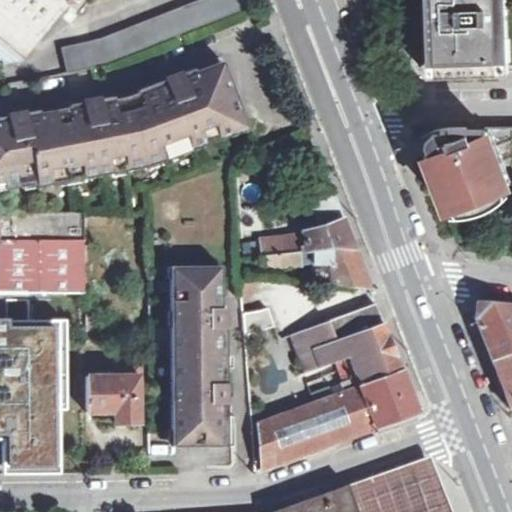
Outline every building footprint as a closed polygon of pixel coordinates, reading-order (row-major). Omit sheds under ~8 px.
[(0,0),(0,40),(26,61),(70,5),(63,0),(0,0)] [(190,33),(240,13),(234,0),(202,0),(179,9),(100,41),(64,48),(70,75),(110,65),(190,33)] [(511,0),(433,0),(436,73),(497,70),(511,69),(511,0)] [(0,64),(26,61),(0,40),(0,64)] [(145,171),(235,138),(250,132),(225,65),(222,58),(185,71),(174,75),(171,77),(127,92),(104,97),(93,99),(89,100),(18,113),(14,114),(4,116),(4,119),(0,119),(0,181),(4,181),(5,189),(36,185),(37,191),(145,171)] [(511,170),(511,126),(485,127),(487,129),(497,158),(502,170),(511,170)] [(439,127),(419,135),(426,153),(440,147),(437,139),(445,135),(442,129),(443,128),(444,128),(446,127),(448,127),(449,127),(439,127)] [(487,129),(482,130),(478,132),(471,135),(468,127),(449,127),(448,127),(446,127),(444,128),(443,128),(442,129),(445,135),(437,139),(440,147),(426,153),(441,190),(496,166),(497,158),(487,129)] [(448,206),(465,191),(469,187),(480,182),(495,182),(507,183),(502,170),(497,158),(496,166),(441,190),(448,206)] [(241,188),(258,186),(257,170),(240,172),(241,188)] [(241,188),(239,188),(244,236),(265,235),(261,186),(258,186),(241,188)] [(0,213),(0,243),(87,244),(86,213),(0,213)] [(324,226),(337,222),(334,213),(305,223),(308,230),(324,226)] [(304,233),(310,252),(354,248),(343,219),(337,222),(324,226),(308,230),(304,232),(304,233)] [(265,256),(299,252),(310,252),(304,233),(297,234),(295,235),(283,242),(263,244),(265,256)] [(0,293),(30,294),(87,294),(87,244),(0,243),(0,293)] [(354,248),(310,252),(299,252),(301,265),(311,264),(312,284),(332,286),(370,289),(359,260),(356,252),(354,248)] [(245,258),(246,276),(267,278),(265,270),(302,267),(301,265),(299,252),(265,256),(245,258)] [(222,266),(171,266),(174,431),(225,431),(225,416),(210,417),(209,403),(224,403),(229,398),(231,397),(230,391),(228,390),(223,384),(222,328),(219,327),(224,323),(223,313),(220,309),(209,309),(209,296),(220,296),(222,294),(222,266)] [(222,266),(222,294),(220,296),(209,296),(209,309),(220,309),(223,313),(224,323),(219,327),(222,328),(223,384),(228,390),(228,324),(226,322),(224,266),(222,266)] [(0,320),(30,321),(30,294),(0,293),(0,320)] [(511,351),(511,305),(477,302),(477,305),(475,317),(491,360),(511,351)] [(299,355),(383,323),(376,305),(375,304),(293,336),(299,355)] [(244,318),(246,341),(278,329),(270,308),(244,318)] [(30,321),(0,320),(0,439),(4,439),(4,465),(59,465),(60,321),(30,321)] [(87,320),(87,334),(99,334),(99,320),(87,320)] [(401,371),(391,344),(383,323),(299,355),(307,373),(347,358),(354,378),(343,383),(346,390),(359,385),(401,371)] [(511,410),(511,351),(491,360),(508,404),(510,408),(511,410)] [(131,376),(139,376),(139,363),(131,363),(131,376)] [(377,427),(418,413),(408,390),(401,371),(359,385),(377,427)] [(140,423),(139,376),(131,376),(88,376),(88,412),(115,412),(115,423),(140,423)] [(263,468),(309,451),(335,442),(377,427),(359,385),(346,390),(260,421),(263,468)] [(174,431),(173,447),(230,446),(229,398),(224,403),(209,403),(210,417),(225,416),(225,431),(174,431)] [(451,511),(435,470),(418,462),(380,474),(389,481),(400,511),(451,511)] [(380,474),(374,476),(348,485),(274,511),(400,511),(389,481),(380,474)]
